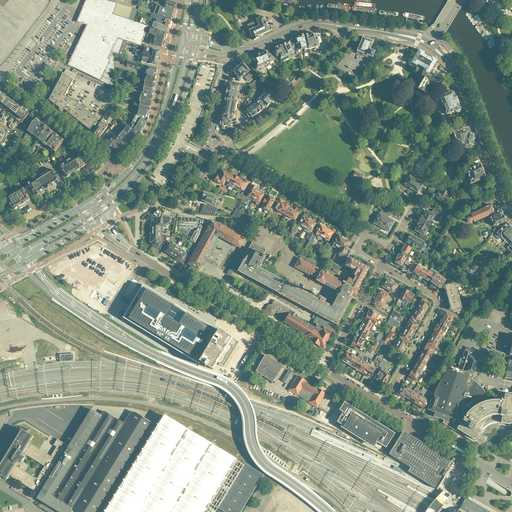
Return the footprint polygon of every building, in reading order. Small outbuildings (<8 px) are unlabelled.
[(146,31),(147,27),(147,26),(139,23),(113,15),(113,14),(117,3),(105,0),(85,0),(77,22),(87,25),(70,60),(66,58),(64,63),(109,85),(114,76),(114,69),(114,66),(114,62),(113,61),(113,55),(117,55),(122,42),(122,40),(140,46),(146,31)] [(177,3),(173,2),(173,1),(171,0),(167,0),(168,0),(167,0),(165,6),(175,10),(177,3)] [(372,0),(371,5),(396,8),(397,3),(372,0)] [(117,3),(113,15),(129,20),(133,8),(117,3)] [(175,10),(165,6),(163,5),(163,6),(155,3),(153,11),(152,13),(163,17),(172,20),(175,10)] [(371,7),(370,12),(395,15),(396,10),(371,7)] [(171,21),(152,15),(151,18),(157,20),(156,23),(169,27),(171,21)] [(272,29),(270,26),(268,25),(267,26),(265,22),(262,16),(256,19),(257,21),(247,25),(249,30),(254,40),(259,38),(258,36),(260,35),(264,33),(270,31),(269,31),(271,30),(272,29)] [(169,27),(156,23),(149,21),(150,20),(141,17),(139,23),(147,26),(152,27),(167,33),(169,27)] [(146,30),(149,31),(148,35),(165,41),(165,39),(167,34),(147,27),(146,31),(146,30)] [(321,42),(320,37),(317,37),(316,34),(311,36),(309,37),(308,35),(305,36),(308,49),(319,46),(318,43),(321,42)] [(150,45),(163,48),(165,49),(167,39),(165,39),(165,41),(148,35),(146,38),(151,40),(150,45)] [(308,49),(305,36),(303,35),(301,35),(300,37),(295,38),(297,44),(299,44),(299,46),(297,47),(298,48),(300,48),(300,50),(304,49),(305,52),(309,51),(308,49)] [(375,49),(371,47),(373,42),(373,41),(363,38),(364,37),(363,37),(363,38),(361,43),(360,43),(359,45),(360,45),(358,51),(357,51),(358,52),(372,57),(372,58),(373,57),(374,52),(375,52),(374,52),(375,49)] [(295,52),(293,48),(294,48),(292,44),(291,45),(290,41),(287,43),(282,45),(287,55),(291,53),(295,52)] [(122,56),(127,43),(122,42),(117,55),(122,56)] [(287,55),(282,45),(278,47),(275,48),(276,50),(274,51),(276,57),(279,56),(282,62),(283,61),(284,62),(289,59),(287,55)] [(160,61),(161,57),(159,56),(160,52),(160,51),(152,49),(152,48),(146,47),(146,48),(144,48),(144,49),(142,48),(141,51),(136,50),(135,55),(139,56),(138,61),(141,62),(157,66),(157,65),(158,61),(160,61)] [(432,76),(432,74),(431,74),(429,73),(430,72),(432,69),(433,66),(436,61),(437,60),(436,59),(432,57),(431,57),(424,53),(423,52),(419,50),(418,51),(419,51),(418,52),(417,53),(417,54),(413,60),(412,62),(411,63),(412,63),(416,66),(417,66),(418,65),(417,65),(418,65),(425,69),(424,69),(424,70),(425,71),(425,70),(426,71),(425,72),(423,71),(421,76),(423,77),(418,85),(416,88),(426,94),(426,95),(428,96),(444,81),(441,78),(434,85),(433,85),(435,81),(430,78),(431,76),(432,76)] [(269,63),(276,60),(274,55),(271,56),(271,55),(271,56),(270,54),(269,55),(267,52),(265,53),(264,52),(263,52),(261,53),(260,54),(267,67),(270,66),(269,63)] [(267,67),(260,54),(260,55),(256,56),(253,58),(254,62),(253,62),(257,70),(260,68),(261,68),(262,70),(267,67)] [(146,66),(127,61),(126,66),(145,71),(144,73),(146,74),(145,77),(147,77),(147,78),(154,80),(155,79),(154,79),(155,76),(156,73),(156,70),(157,70),(157,69),(146,66)] [(232,71),(232,72),(239,79),(240,80),(240,79),(243,77),(244,76),(245,77),(244,77),(249,82),(255,77),(250,72),(249,71),(250,71),(250,70),(243,62),(242,61),(242,62),(235,68),(234,69),(232,71)] [(156,183),(163,188),(171,175),(178,162),(184,151),(197,158),(199,154),(200,151),(201,149),(188,143),(195,130),(200,117),(204,107),(208,96),(209,93),(213,80),(216,68),(202,64),(200,64),(196,78),(192,91),(187,104),(184,111),(179,123),(172,138),(164,153),(157,166),(149,178),(154,181),(156,183)] [(64,110),(71,100),(64,96),(72,81),(63,74),(62,77),(60,76),(47,101),(52,104),(52,103),(60,108),(60,109),(59,109),(59,110),(59,111),(60,111),(60,112),(61,112),(62,112),(62,111),(63,111),(64,110)] [(144,83),(155,86),(156,80),(154,80),(147,78),(145,77),(145,79),(144,83)] [(250,85),(248,87),(252,88),(257,83),(260,81),(260,80),(258,77),(254,81),(251,84),(250,85)] [(155,86),(144,83),(143,83),(138,82),(137,85),(143,86),(143,90),(153,93),(155,86)] [(239,91),(240,85),(228,83),(227,87),(228,87),(227,89),(239,91)] [(279,94),(272,85),(271,83),(268,87),(270,89),(277,96),(279,94)] [(141,93),(141,94),(153,97),(153,93),(154,93),(153,93),(143,90),(142,92),(138,90),(137,91),(136,91),(136,90),(129,88),(128,92),(133,93),(134,92),(141,93)] [(270,89),(267,91),(264,88),(262,91),(264,93),(267,96),(267,95),(268,97),(268,98),(267,99),(269,101),(269,100),(270,101),(273,99),(275,100),(278,97),(277,96),(270,89)] [(239,91),(227,89),(226,94),(226,96),(237,98),(239,91)] [(459,102),(456,97),(454,92),(451,91),(441,95),(440,98),(441,100),(440,100),(442,103),(440,104),(445,114),(447,113),(447,114),(455,111),(456,112),(458,112),(460,112),(461,109),(460,109),(461,108),(459,103),(459,102)] [(269,101),(267,99),(268,98),(268,97),(267,95),(267,96),(264,93),(258,98),(267,107),(270,104),(269,103),(269,102),(270,101),(269,100),(269,101)] [(152,102),(153,97),(141,94),(139,102),(151,105),(152,102)] [(233,118),(236,102),(237,98),(226,96),(224,103),(225,103),(224,105),(223,110),(223,112),(222,116),(221,121),(220,124),(220,125),(222,126),(223,126),(222,128),(228,129),(228,127),(229,127),(231,127),(232,118),(233,118)] [(0,106),(4,110),(12,100),(9,98),(8,97),(7,97),(0,105),(0,106)] [(267,107),(258,98),(256,100),(257,101),(255,103),(252,100),(262,111),(267,107)] [(94,116),(89,112),(88,111),(84,108),(83,108),(82,107),(83,107),(78,103),(72,99),(71,100),(64,110),(69,114),(74,118),(74,117),(75,118),(80,122),(81,123),(85,127),(86,126),(92,132),(97,127),(95,126),(98,122),(97,121),(98,119),(94,116)] [(8,113),(16,103),(12,100),(4,110),(5,109),(8,113)] [(262,111),(252,100),(248,103),(252,108),(254,110),(255,110),(255,111),(255,112),(257,114),(262,111)] [(151,105),(139,102),(139,104),(133,102),(132,105),(135,106),(137,106),(150,111),(151,105)] [(18,105),(16,103),(8,113),(12,116),(20,107),(20,106),(20,107),(19,106),(18,105)] [(252,118),(257,114),(255,112),(255,111),(255,110),(254,110),(252,108),(248,103),(247,104),(249,108),(247,110),(248,112),(246,114),(249,118),(251,116),(252,118)] [(149,115),(150,111),(137,106),(135,106),(134,111),(137,112),(137,114),(134,113),(134,114),(136,116),(148,121),(148,118),(149,118),(149,115)] [(17,120),(24,110),(23,109),(24,109),(22,108),(20,107),(12,116),(17,120)] [(24,110),(17,120),(21,123),(27,115),(29,114),(24,110)] [(130,120),(133,122),(144,128),(148,121),(136,116),(135,118),(133,117),(130,120)] [(32,135),(32,134),(41,123),(39,121),(39,120),(37,118),(36,119),(35,119),(34,119),(27,131),(26,134),(26,133),(23,140),(20,147),(23,149),(27,143),(27,142),(32,135)] [(99,137),(108,126),(102,121),(93,132),(93,134),(95,135),(96,135),(97,135),(99,137)] [(144,128),(133,122),(131,124),(130,123),(128,126),(129,127),(138,132),(140,134),(144,128)] [(38,139),(46,127),(44,126),(44,124),(42,123),(41,123),(32,134),(38,139)] [(129,127),(128,126),(126,125),(122,131),(133,139),(136,135),(135,135),(138,132),(129,127)] [(0,134),(6,138),(9,133),(0,127),(0,134)] [(44,143),(52,132),(50,130),(50,129),(48,127),(47,127),(46,127),(38,139),(44,143)] [(473,141),(473,139),(474,138),(473,138),(473,135),(472,135),(470,134),(468,130),(468,128),(467,129),(463,130),(462,130),(460,131),(460,132),(456,133),(455,133),(460,147),(465,149),(466,149),(467,149),(474,146),(473,141)] [(133,139),(122,131),(118,136),(129,144),(133,139)] [(49,148),(58,136),(58,135),(56,134),(55,134),(54,134),(52,132),(44,143),(49,148)] [(55,152),(64,141),(63,140),(64,139),(62,138),(61,138),(60,138),(58,136),(49,148),(55,152)] [(129,144),(118,136),(114,141),(124,149),(127,146),(129,144)] [(120,153),(124,149),(114,141),(111,138),(110,140),(110,141),(108,144),(109,145),(109,146),(110,147),(112,147),(117,151),(118,153),(119,153),(120,153)] [(88,161),(87,159),(86,159),(84,155),(82,155),(80,152),(73,157),(81,168),(83,167),(84,169),(89,166),(88,164),(89,164),(90,161),(88,161)] [(81,168),(73,157),(67,161),(74,172),(76,171),(78,171),(79,171),(79,170),(80,170),(80,168),(81,168)] [(74,172),(67,161),(63,163),(64,165),(60,167),(66,177),(68,178),(70,176),(70,175),(74,172)] [(485,174),(484,172),(483,171),(484,171),(481,166),(481,164),(467,170),(469,174),(469,175),(470,177),(469,177),(469,178),(467,179),(469,184),(472,183),(472,184),(484,178),(485,178),(486,178),(485,178),(486,176),(486,175),(485,175),(485,174)] [(60,181),(58,177),(56,174),(54,170),(46,175),(52,186),(53,186),(54,187),(56,186),(56,184),(56,183),(60,181)] [(230,179),(227,177),(229,174),(223,171),(219,177),(217,176),(215,180),(216,181),(215,182),(218,184),(219,183),(223,185),(225,181),(228,182),(230,179)] [(362,177),(354,172),(351,177),(359,182),(362,177)] [(234,187),(238,179),(239,178),(235,175),(234,177),(229,174),(227,177),(230,179),(228,182),(226,185),(229,187),(230,185),(234,187)] [(52,186),(46,175),(38,180),(44,191),(47,189),(47,190),(50,188),(49,187),(52,186)] [(421,186),(423,183),(418,180),(417,180),(410,176),(405,184),(410,187),(410,188),(417,192),(419,189),(420,189),(422,186),(421,186)] [(244,190),(249,182),(245,180),(244,183),(238,179),(234,187),(233,187),(241,192),(242,190),(244,191),(244,190)] [(44,191),(38,180),(30,185),(29,183),(28,183),(29,185),(31,189),(33,192),(34,192),(36,196),(40,193),(41,194),(42,194),(44,193),(44,192),(44,191)] [(253,201),(259,191),(255,189),(257,187),(253,185),(248,194),(246,193),(244,195),(245,196),(242,200),(247,203),(249,199),(253,201)] [(444,203),(452,190),(444,185),(436,198),(444,203)] [(30,199),(28,196),(26,192),(25,192),(23,189),(22,187),(21,187),(22,189),(19,191),(18,189),(14,192),(23,207),(27,205),(28,203),(26,203),(26,202),(30,199)] [(244,195),(246,193),(247,191),(244,190),(244,191),(242,193),(240,195),(238,194),(236,197),(239,198),(242,200),(244,195)] [(259,202),(264,194),(263,193),(263,192),(261,191),(260,191),(259,191),(253,201),(256,203),(255,204),(258,206),(260,203),(259,202)] [(23,207),(14,192),(10,194),(11,196),(8,198),(7,196),(6,197),(7,199),(9,202),(9,203),(8,204),(10,207),(11,206),(13,209),(18,207),(18,208),(18,209),(20,210),(23,207)] [(216,203),(217,198),(215,198),(215,197),(206,194),(206,193),(205,193),(204,194),(203,196),(204,198),(203,201),(205,202),(205,203),(207,204),(208,203),(212,205),(212,204),(215,205),(216,202),(216,203)] [(267,214),(274,200),(273,199),(274,198),(271,196),(270,197),(269,197),(267,200),(265,199),(263,203),(264,203),(262,207),(266,210),(264,212),(267,214)] [(289,206),(286,204),(285,205),(282,204),(284,201),(280,199),(276,204),(275,204),(273,208),(278,210),(277,211),(278,212),(280,213),(281,213),(284,215),(285,214),(287,211),(288,212),(290,208),(289,207),(289,206)] [(210,207),(204,205),(201,214),(213,215),(216,208),(210,206),(210,207)] [(389,215),(391,215),(386,213),(389,209),(380,205),(378,209),(381,210),(377,218),(378,219),(376,224),(374,223),(385,229),(386,230),(388,231),(389,231),(394,221),(388,218),(389,215)] [(494,213),(494,212),(492,206),(491,206),(491,205),(490,206),(484,208),(484,209),(471,215),(468,217),(466,219),(467,222),(470,223),(474,221),(474,222),(483,218),(489,215),(494,226),(506,221),(501,210),(494,213)] [(296,220),(298,216),(297,216),(298,213),(299,214),(301,211),(301,210),(297,208),(296,208),(295,211),(290,208),(288,212),(287,211),(285,214),(284,215),(281,220),(283,221),(286,215),(287,215),(287,216),(287,217),(289,218),(290,217),(291,217),(296,220)] [(432,221),(435,216),(438,217),(440,214),(433,210),(431,213),(426,210),(424,213),(422,215),(423,216),(423,217),(432,221)] [(162,227),(170,222),(171,224),(174,224),(175,218),(162,215),(162,218),(160,219),(153,223),(153,224),(151,225),(151,227),(151,228),(151,231),(161,231),(162,231),(162,227)] [(432,221),(423,217),(422,216),(418,224),(419,224),(427,229),(428,229),(432,222),(432,221)] [(305,228),(310,219),(306,217),(305,218),(303,217),(299,224),(297,222),(293,229),(296,231),(299,225),(305,228)] [(312,235),(315,230),(313,228),(315,224),(313,222),(314,221),(310,219),(305,228),(303,231),(309,234),(306,238),(310,240),(310,239),(312,235)] [(196,244),(204,227),(201,225),(200,224),(199,225),(199,224),(197,224),(197,222),(179,221),(179,227),(198,228),(196,231),(195,231),(190,240),(196,244)] [(195,270),(199,273),(201,271),(201,270),(203,267),(201,265),(202,264),(201,264),(204,258),(216,237),(217,238),(218,236),(240,248),(245,238),(246,235),(242,233),(240,235),(237,234),(223,226),(219,224),(219,225),(213,222),(209,228),(209,227),(207,231),(206,231),(190,260),(188,263),(189,264),(188,264),(191,266),(192,266),(190,268),(190,269),(190,270),(191,271),(192,272),(193,272),(194,271),(195,270)] [(511,247),(511,228),(511,227),(511,226),(507,222),(499,231),(498,230),(496,233),(501,237),(510,245),(511,247)] [(425,234),(427,229),(419,224),(418,225),(417,225),(416,227),(417,227),(415,230),(420,233),(419,235),(427,240),(427,239),(426,239),(428,236),(425,234)] [(321,240),(323,237),(328,228),(325,227),(324,227),(321,225),(315,236),(318,237),(318,238),(321,240)] [(328,242),(333,232),(331,231),(330,230),(328,228),(323,237),(326,239),(325,241),(328,242)] [(336,238),(332,246),(335,248),(335,246),(339,248),(345,238),(342,236),(342,237),(339,235),(337,239),(336,238)] [(422,242),(422,241),(411,235),(410,236),(409,235),(407,240),(407,241),(407,242),(410,244),(414,247),(415,246),(418,248),(419,247),(422,249),(425,243),(422,242)] [(161,243),(161,238),(151,238),(150,243),(151,243),(151,244),(153,245),(158,248),(162,243),(161,243)] [(346,251),(349,245),(348,245),(350,242),(347,240),(348,239),(345,238),(339,248),(340,249),(337,254),(339,255),(337,259),(341,261),(346,251)] [(170,255),(177,245),(173,242),(172,245),(170,243),(169,245),(167,244),(163,250),(165,252),(167,253),(170,255)] [(338,325),(349,303),(352,298),(351,297),(353,293),(352,293),(354,290),(356,292),(359,286),(369,268),(351,259),(350,258),(346,265),(355,270),(353,275),(355,276),(353,281),(348,279),(346,283),(343,281),(343,282),(328,274),(328,273),(328,272),(327,271),(326,271),(325,273),(300,259),(295,267),(317,279),(316,281),(338,292),(337,293),(339,294),(332,307),(324,303),(326,300),(320,297),(318,299),(292,285),(293,282),(288,279),(286,282),(285,282),(258,267),(258,266),(260,267),(261,264),(263,265),(267,259),(264,258),(265,256),(263,255),(266,250),(252,242),(245,256),(247,257),(245,260),(244,259),(238,272),(278,294),(279,293),(279,294),(338,325)] [(176,258),(182,248),(180,247),(177,245),(170,255),(174,257),(176,258)] [(409,255),(413,249),(405,245),(404,247),(403,247),(401,251),(409,255)] [(188,256),(186,255),(186,254),(184,252),(186,250),(183,247),(182,248),(176,258),(176,259),(176,260),(184,264),(188,256)] [(406,261),(409,255),(401,251),(398,256),(406,261)] [(231,276),(241,258),(237,256),(229,270),(227,274),(231,276)] [(403,267),(406,261),(398,256),(395,262),(395,264),(397,265),(399,264),(403,267)] [(418,277),(423,268),(417,265),(413,272),(415,273),(415,274),(418,277)] [(424,279),(429,271),(423,268),(418,277),(422,279),(423,278),(424,279)] [(430,283),(431,282),(437,272),(431,268),(429,271),(424,279),(427,280),(426,281),(430,283)] [(201,270),(199,273),(217,284),(219,280),(201,270)] [(441,289),(446,281),(437,276),(439,273),(437,272),(431,282),(432,283),(432,284),(439,288),(439,287),(441,289)] [(393,293),(397,285),(394,283),(394,282),(390,280),(390,281),(387,279),(385,283),(384,282),(384,283),(383,283),(382,285),(382,286),(393,293)] [(458,297),(454,281),(447,283),(444,288),(446,289),(451,308),(450,310),(455,313),(461,311),(458,297)] [(217,331),(212,328),(206,324),(183,310),(182,310),(182,309),(168,301),(143,286),(134,302),(131,306),(129,310),(127,313),(124,319),(126,320),(169,346),(199,364),(200,362),(203,364),(211,369),(212,370),(214,371),(220,375),(224,369),(225,367),(237,347),(240,342),(229,335),(223,331),(224,329),(225,329),(226,327),(226,324),(225,322),(222,322),(220,323),(219,324),(218,323),(214,324),(213,326),(219,329),(217,331)] [(404,302),(409,292),(410,292),(404,289),(399,299),(398,301),(395,306),(400,309),(402,305),(404,302)] [(495,296),(497,293),(491,290),(486,299),(490,302),(495,296)] [(389,297),(387,296),(387,295),(388,294),(382,291),(382,292),(381,292),(380,292),(379,294),(378,294),(377,296),(377,297),(377,298),(385,302),(387,299),(388,300),(389,297)] [(409,305),(415,295),(409,292),(404,302),(409,305)] [(383,305),(385,302),(377,298),(375,298),(374,300),(375,301),(374,303),(375,304),(375,305),(378,307),(380,308),(381,307),(385,309),(386,307),(384,306),(385,306),(383,305)] [(429,307),(431,303),(421,298),(419,301),(420,302),(419,304),(427,308),(428,306),(429,307)] [(332,336),(334,333),(337,328),(317,316),(317,317),(314,315),(312,318),(315,320),(312,325),(294,315),(295,313),(291,311),(291,310),(274,300),(271,305),(268,305),(265,310),(266,314),(271,316),(274,315),(276,312),(278,313),(280,315),(286,319),(284,322),(306,335),(305,336),(313,340),(312,342),(316,345),(319,346),(324,349),(332,336)] [(427,309),(427,308),(419,304),(416,309),(424,313),(425,311),(426,311),(427,310),(427,309)] [(377,319),(379,314),(371,309),(369,311),(368,312),(368,313),(368,314),(376,319),(377,319)] [(423,316),(424,313),(416,309),(413,314),(421,319),(421,318),(422,318),(423,317),(423,316)] [(392,313),(390,317),(397,321),(400,314),(398,313),(396,312),(395,314),(392,313)] [(455,320),(456,318),(446,312),(444,315),(443,315),(442,317),(451,322),(452,319),(455,320)] [(375,320),(376,319),(368,314),(365,320),(374,325),(376,321),(375,320)] [(420,320),(421,319),(413,314),(410,320),(419,325),(421,321),(420,320)] [(390,317),(388,322),(394,325),(397,321),(390,317)] [(447,327),(451,322),(442,317),(440,319),(441,320),(440,323),(447,327)] [(371,330),(374,325),(365,320),(364,320),(363,322),(363,323),(362,325),(370,329),(371,330)] [(416,327),(418,325),(410,321),(407,326),(415,331),(417,328),(416,327)] [(444,333),(447,327),(440,323),(438,325),(437,324),(436,327),(444,333)] [(367,334),(370,329),(362,325),(361,327),(360,328),(359,329),(359,330),(367,334)] [(412,336),(415,331),(407,326),(404,331),(412,336)] [(444,333),(436,327),(434,330),(435,331),(434,333),(441,338),(444,333)] [(364,340),(367,334),(359,330),(359,331),(358,331),(357,333),(358,334),(357,336),(364,340)] [(410,340),(412,336),(404,331),(400,337),(408,341),(409,340),(410,340)] [(438,343),(441,338),(434,333),(432,335),(431,335),(429,338),(438,343)] [(362,345),(364,340),(357,336),(355,338),(354,338),(354,340),(354,341),(362,345)] [(408,344),(408,343),(400,338),(398,341),(397,340),(396,343),(405,348),(406,346),(407,346),(407,345),(408,344)] [(436,347),(438,343),(429,338),(428,340),(429,341),(427,344),(439,351),(440,349),(436,347)] [(359,351),(362,345),(354,341),(351,346),(359,351)] [(403,350),(405,348),(396,343),(394,345),(396,345),(394,349),(402,353),(403,352),(403,351),(403,350)] [(432,355),(435,349),(427,345),(424,350),(432,355)] [(511,393),(508,392),(499,390),(498,400),(497,400),(494,400),(493,400),(490,400),(486,401),(486,399),(485,397),(484,396),(483,394),(482,392),(481,392),(480,390),(478,388),(476,386),(475,385),(473,383),(470,382),(473,375),(474,375),(479,360),(479,359),(475,358),(477,352),(466,347),(465,351),(462,359),(460,359),(458,364),(460,365),(459,369),(456,368),(453,367),(451,371),(447,369),(430,401),(427,409),(435,412),(434,416),(446,420),(444,423),(450,426),(456,430),(457,429),(472,439),(473,439),(474,439),(475,439),(476,439),(477,439),(477,438),(479,435),(481,436),(484,430),(482,429),(483,428),(484,427),(485,426),(486,425),(487,425),(488,424),(489,423),(490,423),(491,423),(492,422),(494,422),(495,422),(496,422),(497,422),(499,422),(498,424),(507,426),(508,426),(509,426),(510,426),(511,426),(511,425),(511,393)] [(354,356),(356,352),(353,350),(349,348),(346,352),(345,355),(343,357),(342,358),(341,359),(342,361),(343,362),(345,362),(349,364),(354,356)] [(434,356),(431,355),(432,355),(424,350),(422,353),(421,352),(420,355),(428,360),(430,357),(433,358),(434,356)] [(73,354),(60,355),(60,362),(74,361),(73,354)] [(419,358),(418,361),(425,365),(430,367),(431,365),(433,362),(428,360),(420,355),(418,357),(419,358)] [(275,378),(282,366),(279,364),(280,364),(279,363),(279,364),(270,358),(269,357),(269,358),(266,356),(264,358),(263,359),(263,360),(262,362),(262,361),(261,363),(260,365),(259,367),(258,368),(256,372),(260,375),(269,380),(270,381),(272,382),(273,382),(275,378)] [(352,366),(354,368),(360,358),(358,357),(357,356),(357,357),(354,356),(349,364),(349,365),(349,366),(351,367),(352,366)] [(360,358),(354,368),(356,369),(356,370),(358,371),(359,370),(359,371),(364,363),(365,361),(362,359),(363,357),(361,356),(360,358)] [(383,385),(390,374),(385,371),(390,363),(386,361),(387,360),(383,358),(382,361),(379,366),(381,368),(374,380),(379,383),(380,383),(380,384),(381,385),(382,385),(383,385)] [(422,370),(425,365),(418,361),(416,363),(415,363),(414,365),(422,370)] [(304,368),(294,362),(292,366),(302,372),(304,369),(304,368)] [(365,374),(370,365),(368,364),(367,365),(364,363),(359,371),(360,372),(361,373),(362,372),(365,374)] [(371,378),(376,369),(370,365),(365,374),(367,376),(368,377),(369,377),(370,377),(371,378)] [(420,375),(422,370),(414,365),(412,368),(413,368),(412,371),(419,375),(420,375)] [(290,379),(293,373),(289,371),(282,381),(287,384),(290,379)] [(419,382),(422,377),(421,376),(420,375),(419,375),(412,371),(409,376),(416,381),(417,380),(419,382)] [(326,394),(321,390),(317,388),(316,389),(305,382),(306,381),(297,376),(295,380),(289,390),(297,396),(297,395),(309,402),(317,408),(326,394)] [(404,397),(408,389),(409,388),(405,386),(406,384),(404,382),(397,394),(403,398),(404,397)] [(422,397),(423,398),(418,406),(424,410),(428,401),(426,399),(427,397),(429,398),(432,393),(424,388),(421,393),(423,395),(422,397)] [(409,400),(413,392),(408,389),(404,397),(409,400)] [(413,403),(418,395),(415,393),(417,390),(415,389),(413,392),(409,400),(413,403)] [(418,406),(423,398),(422,397),(418,395),(413,403),(418,406)] [(377,447),(378,448),(379,449),(379,448),(381,445),(386,448),(395,433),(390,430),(344,402),(339,410),(343,412),(337,422),(373,444),(373,445),(375,446),(376,447),(377,447)] [(241,511),(258,485),(260,482),(264,476),(260,474),(226,453),(212,444),(161,413),(154,424),(151,422),(151,421),(136,412),(135,413),(132,411),(125,423),(105,411),(102,415),(92,409),(69,446),(57,439),(53,445),(56,447),(51,456),(29,443),(33,436),(22,429),(10,448),(7,449),(6,451),(7,454),(0,464),(0,475),(6,480),(9,475),(37,493),(63,451),(65,452),(37,498),(42,502),(39,507),(47,511),(56,511),(57,511),(58,511),(241,511)] [(400,436),(389,454),(411,467),(408,471),(437,489),(454,463),(443,456),(413,438),(412,437),(408,434),(404,432),(403,431),(400,436)] [(34,496),(13,484),(11,489),(31,501),(34,496)] [(489,511),(466,498),(465,499),(464,501),(463,502),(462,504),(461,505),(462,505),(461,507),(460,507),(460,508),(457,511),(489,511)]
